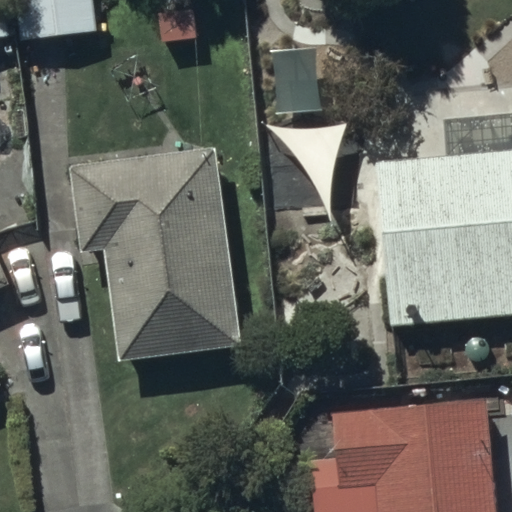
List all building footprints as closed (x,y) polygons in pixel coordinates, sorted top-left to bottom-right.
[(0,0),(0,40),(10,40),(7,0),(0,0)] [(92,0),(17,0),(21,35),(95,29),(92,0)] [(511,110),(446,116),(449,156),(378,161),(391,321),(511,311),(511,110)] [(344,126),(269,128),(272,217),(348,214),(344,126)] [(214,147),(74,162),(84,247),(107,244),(120,357),(236,344),(214,147)] [(490,511),(484,401),(333,410),(336,455),(310,456),(313,511),(490,511)]
